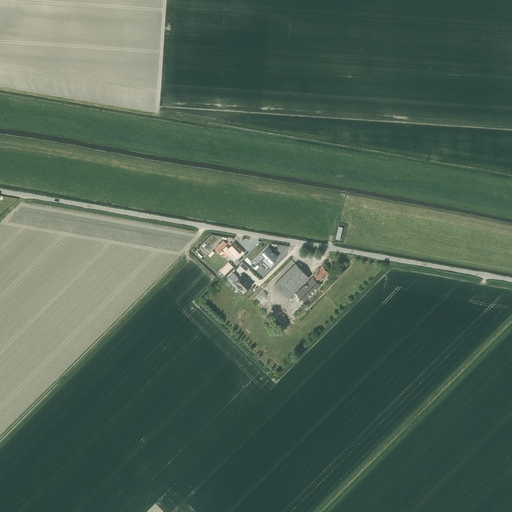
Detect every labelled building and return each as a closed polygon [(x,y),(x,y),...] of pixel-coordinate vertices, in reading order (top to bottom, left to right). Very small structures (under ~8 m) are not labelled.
[(223,240),(215,248),(220,254),(222,251),(221,249),(226,244),(223,240)] [(228,255),(238,246),(234,242),(229,248),(226,245),(223,249),(228,255)] [(238,246),(228,255),(231,257),(232,259),(234,261),(237,257),(238,258),(244,252),(238,246)] [(265,256),(259,262),(267,270),(274,263),(273,261),(278,256),(268,247),(262,253),(265,256)] [(228,262),(220,270),(225,274),(222,277),(222,278),(224,280),(224,279),(235,268),(233,266),(228,262)] [(288,298),(290,296),(294,292),(298,289),(310,277),(295,263),(274,284),(288,298)] [(315,271),(313,274),(320,281),(329,272),(321,265),(317,269),(315,271)] [(234,272),(228,278),(232,282),(235,280),(239,284),(238,286),(241,289),(243,288),(246,291),(251,285),(248,282),(247,281),(246,279),(245,279),(242,276),(239,279),(237,277),(238,276),(234,272)] [(310,280),(297,293),(301,297),(304,294),(306,295),(307,294),(308,293),(310,291),(311,290),(313,288),(314,287),(318,283),(313,277),(310,281),(310,280)] [(282,326),(288,320),(276,309),(271,315),(282,326)]
